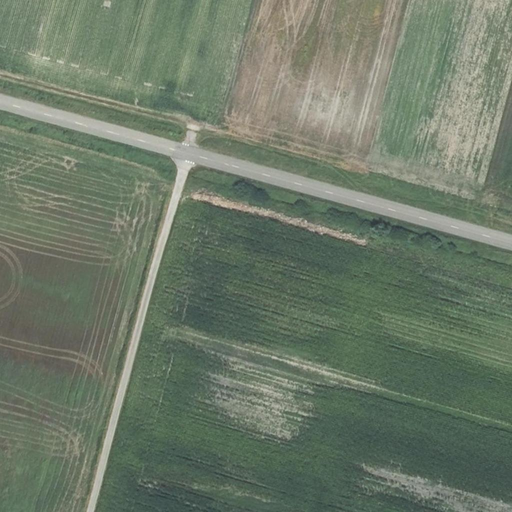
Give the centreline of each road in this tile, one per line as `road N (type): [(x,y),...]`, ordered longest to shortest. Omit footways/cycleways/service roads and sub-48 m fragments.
road 1 (tertiary): [(511,243),(0,101)]
road 2 (track): [(94,511),(189,153)]
